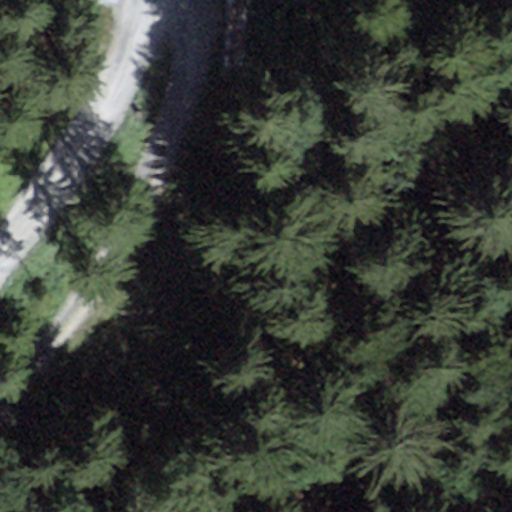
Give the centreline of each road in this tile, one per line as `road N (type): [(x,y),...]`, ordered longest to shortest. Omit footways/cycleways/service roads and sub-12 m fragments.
road 1 (track): [(0,415),(84,306),(135,222),(182,85),(191,29),(174,0)]
road 2 (unclassified): [(0,262),(116,85),(147,0)]
